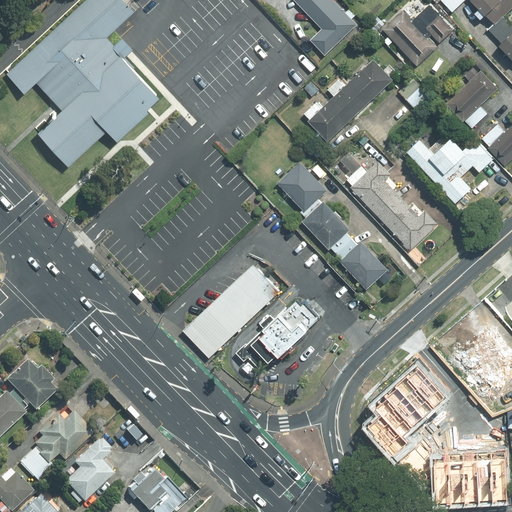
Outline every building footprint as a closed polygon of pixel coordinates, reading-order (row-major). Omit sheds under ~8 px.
[(118,0),(80,0),(0,72),(18,91),(28,82),(54,110),(31,130),(62,165),(105,126),(117,139),(158,102),(101,40),(131,13),(118,0)] [(356,24),(332,0),(295,0),(322,28),(312,38),(326,52),(356,24)] [(442,0),(453,11),(464,0),(442,0)] [(511,12),(511,0),(473,0),(495,23),(489,28),(511,53),(511,22),(507,17),(511,12)] [(404,9),(385,28),(419,62),(455,27),(430,1),(413,18),(404,9)] [(379,15),(369,24),(377,32),(383,27),(386,24),(379,15)] [(396,80),(377,59),(311,120),(331,141),(396,80)] [(501,89),(483,70),(448,103),(472,129),(489,114),(482,107),(501,89)] [(313,79),(305,86),(313,96),(321,89),(313,79)] [(434,92),(425,82),(407,98),(416,109),(434,92)] [(511,160),(511,127),(508,131),(500,122),(482,138),(507,165),(511,160)] [(423,135),(406,150),(456,205),(475,188),(463,176),(476,165),(482,172),(496,159),(479,140),(466,150),(453,136),(437,151),(423,135)] [(342,160),(350,170),(353,173),(363,164),(351,152),(342,160)] [(332,189),(303,158),(279,182),(309,213),(303,218),(369,286),(389,268),(322,198),(332,189)] [(395,174),(379,159),(351,186),(412,250),(441,223),(429,210),(423,216),(389,180),(395,174)] [(264,259),(185,329),(209,357),(288,287),(264,259)] [(301,294),(241,347),(261,372),(323,318),(301,294)] [(511,384),(511,353),(489,327),(457,355),(496,398),(511,384)] [(59,385),(28,353),(5,376),(36,407),(59,385)] [(440,402),(424,384),(397,408),(415,428),(421,423),(419,421),(440,402)] [(0,431),(24,408),(1,385),(0,385),(0,431)] [(71,407),(32,442),(55,467),(93,432),(71,407)] [(133,422),(125,429),(135,440),(142,433),(133,422)] [(486,438),(481,438),(481,449),(488,450),(488,451),(507,451),(507,432),(486,431),(486,438)] [(115,447),(102,434),(75,460),(80,466),(71,474),(90,494),(114,471),(103,459),(115,447)] [(481,452),(465,451),(465,444),(452,443),(452,450),(447,450),(447,454),(432,453),(431,479),(441,479),(441,484),(460,485),(460,480),(473,481),(473,478),(480,478),(481,452)] [(169,511),(189,494),(159,462),(129,490),(149,511),(169,511)] [(1,477),(0,476),(0,496),(11,508),(32,488),(12,467),(1,477)] [(54,511),(40,496),(21,511),(54,511)]
